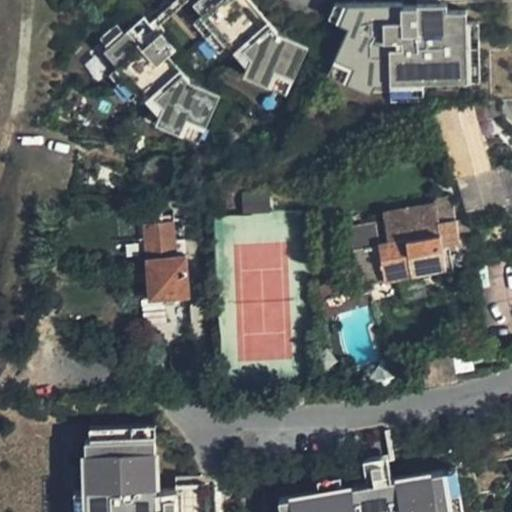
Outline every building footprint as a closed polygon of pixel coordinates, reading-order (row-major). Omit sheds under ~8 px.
[(201,0),(193,7),(248,69),(244,77),(269,88),(276,72),(295,80),(309,48),(278,34),(247,0),(201,0)] [(350,28),(336,60),(355,68),(348,84),(373,95),(376,86),(392,86),(391,83),(425,83),(469,82),(468,22),(467,11),(448,11),(448,3),(418,4),(418,7),(403,7),(403,5),(335,6),(329,20),(350,28)] [(229,48),(202,18),(193,25),(220,55),(229,48)] [(160,118),(156,126),(181,137),(188,121),(207,130),(221,97),(190,83),(168,59),(176,51),(162,36),(165,33),(155,22),(150,26),(144,20),(124,37),(108,52),(104,55),(118,71),(140,96),(160,118)] [(468,22),(469,82),(481,81),(480,22),(468,22)] [(100,43),(108,52),(124,37),(116,28),(100,43)] [(336,60),(329,76),(348,84),(355,68),(336,60)] [(140,96),(118,71),(109,79),(131,104),(140,96)] [(276,72),(269,88),(288,96),(295,80),(276,72)] [(425,83),(391,83),(392,86),(392,95),(425,95),(425,83)] [(188,121),(181,137),(200,145),(207,130),(188,121)] [(455,189),(465,230),(502,220),(501,212),(492,179),(489,180),(483,156),(478,136),(477,133),(446,141),(458,188),(455,189)] [(478,136),(483,156),(490,154),(489,150),(485,134),(478,136)] [(175,222),(144,225),(146,263),(178,261),(175,222)] [(459,247),(455,222),(437,225),(440,236),(443,249),(459,247)] [(443,249),(440,236),(373,248),(368,227),(345,229),(360,288),(448,270),(443,249)] [(192,299),(189,260),(178,261),(146,263),(134,264),(136,290),(148,289),(149,302),(192,299)] [(455,358),(423,364),(427,384),(458,378),(455,358)] [(93,444),(158,442),(157,430),(93,432),(93,444)] [(88,445),(90,511),(160,511),(158,442),(88,445)] [(466,511),(459,470),(447,472),(454,511),(466,511)] [(454,511),(447,472),(282,502),(284,511),(454,511)] [(78,511),(89,511),(89,496),(78,496),(78,511)]
